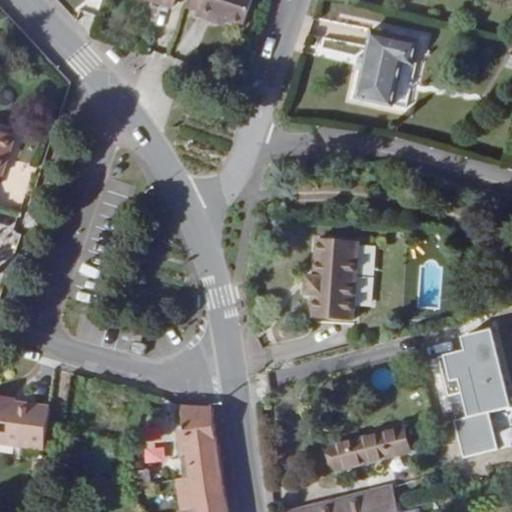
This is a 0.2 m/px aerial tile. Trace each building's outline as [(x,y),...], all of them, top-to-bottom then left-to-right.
[(199,0),(198,5),(212,10),(213,5),(228,10),(244,16),(249,0),(199,0)] [(213,5),(212,10),(225,16),(228,10),(213,5)] [(411,43),(364,31),(346,97),(383,107),(394,64),(404,67),(411,43)] [(321,56),(353,61),(356,43),(324,38),(321,56)] [(17,124),(0,118),(0,161),(3,150),(8,152),(17,124)] [(363,321),(375,245),(335,238),(329,273),(325,273),(322,292),(326,292),(323,314),(363,321)] [(134,331),(132,342),(147,346),(149,334),(134,331)] [(0,430),(47,436),(52,395),(16,391),(7,389),(7,383),(0,382),(0,430)] [(511,383),(453,399),(460,425),(511,411),(511,383)] [(232,511),(213,402),(190,399),(190,417),(179,415),(181,464),(177,464),(182,510),(182,511),(232,511)] [(511,421),(464,435),(477,483),(511,474),(511,421)] [(122,431),(101,425),(97,439),(118,444),(122,431)] [(402,425),(331,443),(337,465),(408,447),(402,425)] [(150,481),(148,465),(135,466),(138,483),(150,481)] [(323,511),(322,505),(372,493),(377,509),(393,504),(388,481),(380,482),(275,508),(275,511),(323,511)] [(372,493),(322,505),(323,511),(364,511),(377,509),(372,493)] [(404,511),(402,502),(377,509),(364,511),(404,511)]
